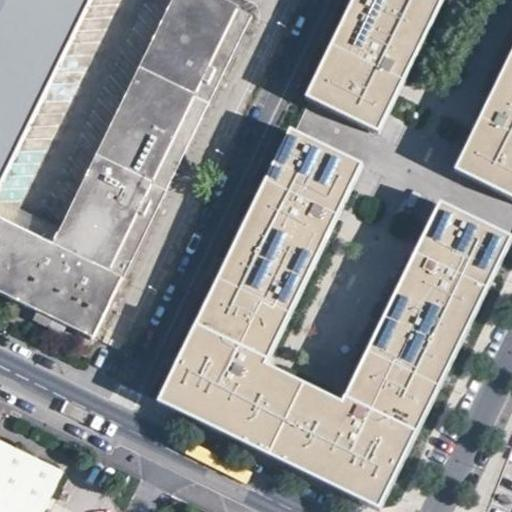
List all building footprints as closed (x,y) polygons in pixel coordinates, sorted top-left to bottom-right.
[(218,53),(145,3),(92,90),(0,36),(0,34),(24,0),(0,0),(0,262),(97,309),(218,53)] [(353,0),(304,102),(309,101),(358,0),(353,0)] [(511,0),(358,0),(309,101),(375,133),(393,94),(382,89),(387,79),(392,69),(403,74),(438,3),(431,0),(511,0),(511,60),(487,114),(498,119),(493,129),(488,140),(477,135),(458,173),(511,199),(511,0)] [(393,94),(375,133),(377,138),(444,0),(439,0),(438,3),(403,74),(398,84),(393,94)] [(511,50),(453,174),(458,173),(477,135),(482,124),(487,114),(511,60),(511,50)] [(398,84),(403,74),(392,69),(387,79),(398,84)] [(393,94),(398,84),(387,79),(382,89),(393,94)] [(377,138),(375,133),(309,101),(304,102),(377,138)] [(493,129),(498,119),(487,114),(482,124),(493,129)] [(488,140),(493,129),(482,124),(477,135),(488,140)] [(292,137),(289,131),(277,155),(281,157),(282,158),(292,137)] [(357,169),(364,168),(289,131),(292,137),(357,169)] [(435,388),(478,300),(467,295),(472,285),(483,290),(507,242),(441,210),(417,258),(428,263),(423,273),(412,268),(370,356),(381,362),(376,372),(371,382),(360,376),(339,420),(312,407),(308,415),(294,408),(280,402),(284,393),(256,380),(282,326),(271,321),(276,311),(281,301),(292,306),(335,218),(324,212),(328,202),(340,208),(357,169),(292,137),(282,158),(281,157),(265,190),(276,195),(272,205),(267,215),(256,210),(224,274),(236,279),(231,289),(226,299),(215,294),(161,404),(377,508),(426,408),(415,403),(419,393),(424,383),(435,388)] [(265,190),(281,157),(277,155),(158,402),(161,404),(215,294),(220,284),(224,274),(256,210),(260,200),(265,190)] [(343,209),(364,168),(357,169),(340,208),(343,209)] [(511,199),(458,173),(453,174),(511,203),(511,199)] [(272,205),(276,195),(265,190),(260,200),(272,205)] [(267,215),(272,205),(260,200),(256,210),(267,215)] [(335,218),(340,208),(328,202),(324,212),(335,218)] [(441,210),(439,204),(337,414),(339,420),(360,376),(365,366),(370,356),(412,268),(417,258),(441,210)] [(511,239),(439,204),(441,210),(507,242),(511,239)] [(282,326),(256,380),(262,377),(343,209),(340,208),(335,218),(292,306),(287,316),(282,326)] [(377,508),(381,510),(511,240),(511,239),(507,242),(483,290),(478,300),(435,388),(431,398),(426,408),(377,508)] [(423,273),(428,263),(417,258),(412,268),(423,273)] [(231,289),(236,279),(224,274),(220,284),(231,289)] [(226,299),(231,289),(220,284),(215,294),(226,299)] [(478,300),(483,290),(472,285),(467,295),(478,300)] [(287,316),(292,306),(281,301),(276,311),(287,316)] [(282,326),(287,316),(276,311),(271,321),(282,326)] [(376,372),(381,362),(370,356),(365,366),(376,372)] [(262,377),(256,380),(284,393),(298,400),(312,407),(339,420),(337,414),(262,377)] [(435,388),(424,383),(419,393),(431,398),(435,388)] [(294,408),(298,400),(284,393),(280,402),(294,408)] [(426,408),(431,398),(419,393),(415,403),(426,408)] [(308,415),(312,407),(298,400),(294,408),(308,415)] [(0,511),(41,511),(62,472),(0,441),(0,511)]
